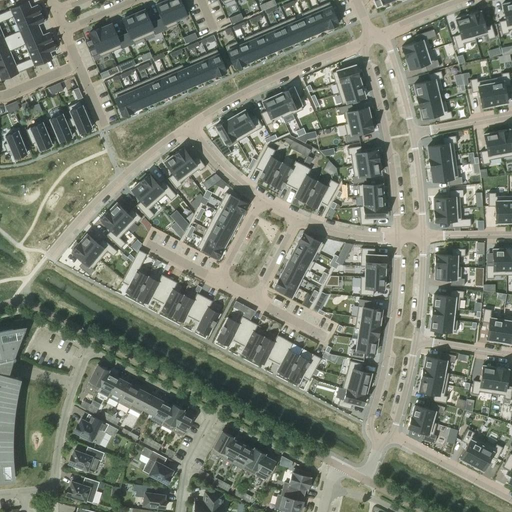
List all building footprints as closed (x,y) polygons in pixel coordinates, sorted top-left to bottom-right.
[(166,0),(156,4),(161,18),(156,20),(161,32),(167,29),(166,28),(177,24),(166,0)] [(166,0),(177,24),(176,21),(187,17),(179,0),(166,0)] [(273,0),(272,0),(259,5),(262,11),(276,5),(273,0)] [(505,20),(498,21),(501,34),(508,33),(508,30),(511,28),(511,1),(502,4),(505,20)] [(28,2),(2,13),(5,20),(14,17),(16,23),(40,14),(36,5),(31,8),(28,2)] [(328,2),(318,6),(328,28),(337,24),(338,23),(328,2)] [(318,6),(310,10),(319,31),(327,27),(327,29),(328,28),(318,6)] [(144,9),(133,14),(143,38),(154,34),(154,35),(161,32),(156,20),(150,23),(144,9)] [(310,10),(302,13),(310,34),(319,31),(310,10)] [(478,11),(467,14),(475,40),(475,38),(477,37),(486,34),(488,40),(495,37),(491,24),(484,26),(480,11),(478,11)] [(124,18),(122,19),(128,32),(122,35),(127,46),(134,44),(133,42),(137,41),(143,38),(133,14),(132,15),(131,13),(123,16),(124,18)] [(240,13),(228,18),(231,24),(243,19),(240,13)] [(294,17),(293,17),(302,38),(310,34),(302,13),(301,13),(302,16),(295,19),(294,17)] [(19,30),(11,33),(14,41),(40,30),(37,24),(43,22),(40,14),(16,23),(19,30)] [(459,34),(453,36),(457,49),(464,47),(463,44),(475,40),(467,14),(467,15),(455,19),(459,34)] [(293,17),(285,20),(294,41),(302,38),(293,17)] [(285,20),(277,24),(286,45),(294,41),(285,20)] [(100,27),(100,28),(110,52),(120,48),(121,49),(127,46),(122,35),(117,37),(111,23),(100,28),(100,27)] [(277,24),(268,27),(277,48),(286,45),(277,24)] [(268,27),(260,31),(269,52),(277,48),(268,27)] [(91,38),(85,41),(94,60),(100,58),(100,57),(110,52),(100,28),(89,32),(89,33),(91,38)] [(417,42),(401,47),(405,58),(430,50),(427,39),(435,36),(433,29),(415,35),(417,42)] [(0,30),(0,46),(14,41),(11,33),(3,37),(0,30)] [(40,30),(14,41),(17,48),(25,44),(28,51),(51,41),(48,33),(42,36),(40,30)] [(257,32),(252,34),(261,55),(269,52),(260,31),(257,32)] [(194,32),(183,37),(185,43),(197,39),(194,32)] [(252,34),(244,38),(252,59),(261,55),(252,34)] [(236,41),(235,41),(245,64),(245,63),(245,62),(252,59),(244,38),(243,38),(244,40),(237,43),(236,41)] [(14,41),(0,46),(0,62),(12,58),(9,52),(17,48),(14,41)] [(51,41),(28,51),(31,58),(23,61),(26,69),(52,58),(50,51),(55,49),(51,41)] [(235,41),(225,46),(233,65),(234,67),(235,67),(235,68),(241,65),(245,64),(235,41)] [(499,48),(487,52),(489,58),(501,55),(499,48)] [(216,50),(206,54),(215,76),(225,72),(225,71),(219,57),(216,50)] [(430,50),(405,58),(405,59),(405,58),(409,69),(424,64),(426,71),(439,66),(437,59),(433,60),(430,50)] [(143,60),(152,57),(150,51),(141,55),(143,60)] [(206,54),(198,57),(206,78),(214,75),(215,76),(206,54)] [(198,57),(189,61),(198,82),(206,78),(198,57)] [(12,58),(0,62),(0,79),(26,69),(23,61),(14,65),(12,58)] [(117,65),(119,71),(136,64),(134,58),(117,65)] [(181,64),(181,65),(190,85),(198,82),(189,61),(190,63),(182,67),(181,64)] [(181,65),(173,68),(182,89),(190,85),(181,65)] [(355,65),(334,72),(337,82),(338,82),(358,76),(355,65)] [(173,68),(164,72),(173,92),(182,89),(173,68)] [(100,73),(103,78),(110,74),(108,69),(100,73)] [(429,81),(413,84),(416,95),(415,96),(416,96),(442,90),(439,80),(439,79),(442,78),(440,71),(427,74),(429,81)] [(164,72),(156,75),(165,96),(173,92),(164,72)] [(501,77),(489,79),(494,105),(496,104),(496,105),(505,103),(507,102),(504,87),(511,85),(508,72),(501,73),(501,77)] [(461,74),(454,76),(456,86),(463,84),(461,74)] [(156,75),(148,79),(157,100),(165,96),(156,75)] [(358,76),(338,82),(341,93),(361,86),(358,76)] [(476,78),(469,79),(472,93),(478,92),(481,107),(483,107),(492,105),(494,105),(489,79),(480,81),(477,81),(476,78)] [(148,79),(140,82),(148,103),(157,100),(148,79)] [(140,82),(131,86),(140,107),(148,103),(140,82)] [(60,83),(54,85),(57,93),(63,90),(60,83)] [(54,85),(48,87),(52,95),(57,93),(54,85)] [(131,86),(123,89),(132,111),(133,111),(132,110),(140,107),(131,86)] [(361,86),(341,93),(344,103),(364,97),(361,86)] [(287,89),(282,91),(282,92),(290,109),(290,110),(300,105),(297,98),(292,87),(287,89)] [(77,99),(82,97),(78,88),(73,90),(74,93),(77,99)] [(123,89),(113,94),(122,115),(123,115),(132,111),(123,89)] [(442,90),(416,96),(418,107),(444,101),(444,100),(442,101),(440,92),(439,91),(442,90)] [(282,92),(272,96),(280,113),(290,109),(282,92)] [(272,96),(262,101),(266,110),(267,112),(270,118),(280,113),(272,96)] [(16,101),(11,103),(14,111),(19,109),(16,101)] [(30,107),(27,101),(22,103),(24,109),(30,107)] [(80,101),(67,106),(72,117),(68,119),(72,127),(75,125),(79,133),(91,128),(80,101)] [(444,101),(418,107),(418,108),(419,107),(421,119),(437,115),(439,121),(452,118),(450,111),(447,112),(444,101)] [(43,110),(39,102),(33,105),(37,113),(43,110)] [(11,103),(5,106),(8,113),(14,111),(11,103)] [(350,104),(337,107),(338,114),(343,113),(345,124),(369,119),(369,117),(371,116),(369,109),(367,110),(367,107),(351,111),(350,104)] [(244,110),(235,116),(244,132),(254,126),(250,120),(249,118),(244,110)] [(62,114),(49,119),(59,141),(71,136),(68,128),(72,127),(68,119),(65,120),(62,114)] [(235,116),(225,121),(235,137),(244,132),(235,116)] [(345,124),(344,124),(346,135),(344,136),(346,143),(358,140),(356,134),(373,130),(372,127),(373,127),(372,120),(370,120),(370,118),(369,119),(345,124)] [(218,131),(208,137),(222,152),(228,148),(225,143),(235,138),(235,137),(225,121),(225,120),(215,126),(218,131)] [(42,122),(25,129),(31,144),(36,142),(39,150),(41,149),(42,151),(50,147),(49,145),(51,144),(42,122)] [(507,129),(496,131),(501,158),(511,155),(511,145),(509,129),(508,130),(507,129)] [(17,131),(5,136),(7,142),(3,144),(6,152),(11,150),(14,158),(26,153),(17,131)] [(486,150),(480,151),(482,165),(489,163),(489,160),(492,159),(501,158),(496,131),(495,131),(496,132),(494,132),(485,134),(483,134),(486,150)] [(298,137),(294,138),(305,144),(307,139),(309,139),(307,133),(305,133),(302,135),(298,137)] [(443,144),(427,146),(428,158),(454,155),(453,144),(456,143),(455,136),(442,138),(443,144)] [(293,140),(289,147),(307,157),(311,149),(293,140)] [(267,146),(255,168),(262,172),(259,178),(270,184),(281,163),(276,160),(271,157),(275,150),(267,146)] [(359,146),(346,148),(347,155),(352,154),(354,165),(378,162),(377,150),(360,152),(359,146)] [(183,147),(173,154),(173,155),(186,172),(195,165),(199,170),(205,166),(197,155),(191,159),(183,147)] [(173,155),(164,162),(173,174),(167,178),(175,189),(181,184),(177,179),(186,172),(173,155)] [(454,155),(428,158),(429,170),(456,166),(454,155)] [(281,163),(270,184),(275,187),(281,189),(284,183),(291,187),(303,165),(295,161),(291,168),(286,165),(281,163)] [(356,176),(350,177),(351,184),(365,182),(364,176),(380,173),(378,162),(354,165),(356,176)] [(303,165),(291,187),(298,191),(295,197),(305,202),(316,181),(311,178),(307,176),(310,169),(303,165)] [(456,166),(429,170),(430,170),(432,181),(448,179),(448,186),(462,184),(461,177),(458,177),(457,174),(456,166)] [(141,180),(139,181),(140,182),(158,203),(166,195),(171,200),(176,196),(164,181),(158,185),(148,173),(146,175),(145,174),(140,178),(141,180)] [(316,181),(305,202),(311,205),(316,208),(319,202),(327,206),(338,184),(330,179),(327,186),(322,184),(316,181)] [(140,182),(131,190),(140,200),(135,205),(148,220),(154,215),(150,210),(158,203),(140,182)] [(381,184),(358,186),(359,197),(361,197),(382,195),(381,184)] [(433,200),(433,206),(433,208),(434,208),(434,210),(433,210),(460,208),(459,197),(463,197),(462,190),(449,190),(449,197),(433,198),(433,200)] [(202,204),(203,204),(205,205),(208,199),(208,200),(210,196),(208,195),(204,193),(200,202),(202,204)] [(495,193),(488,193),(488,206),(494,206),(495,222),(497,222),(506,222),(508,222),(507,196),(505,196),(495,196),(495,193)] [(230,194),(225,204),(241,213),(242,213),(244,208),(247,203),(246,203),(230,194)] [(382,195),(361,197),(362,208),(383,206),(382,195)] [(195,199),(190,203),(195,210),(199,204),(195,199)] [(116,202),(108,211),(124,226),(131,218),(136,223),(141,217),(131,208),(127,213),(116,202)] [(225,204),(220,213),(236,222),(241,213),(225,204)] [(362,208),(359,208),(360,226),(374,225),(373,218),(384,217),(383,206),(362,208)] [(460,208),(433,210),(434,222),(450,221),(451,228),(470,226),(470,218),(461,219),(460,208)] [(108,211),(100,220),(110,230),(106,235),(115,244),(121,239),(116,234),(124,226),(108,211)] [(220,213),(215,222),(232,231),(236,222),(220,213)] [(263,245),(275,224),(264,217),(252,238),(263,245)] [(215,222),(210,231),(227,240),(232,231),(215,222)] [(181,228),(176,232),(181,238),(184,232),(181,228)] [(210,231),(206,240),(222,249),(227,240),(210,231)] [(298,241),(297,242),(316,252),(322,241),(319,240),(305,233),(303,231),(301,234),(302,234),(298,241)] [(87,234),(79,243),(100,261),(108,252),(108,253),(113,256),(117,251),(103,238),(98,243),(87,234)] [(137,239),(130,246),(137,252),(141,244),(137,239)] [(206,240),(201,250),(209,254),(217,258),(218,258),(220,254),(223,249),(222,249),(206,240)] [(245,242),(236,262),(250,268),(249,270),(258,274),(267,253),(245,242)] [(297,242),(292,251),(312,261),(316,252),(297,242)] [(73,250),(71,252),(82,261),(78,266),(90,276),(95,271),(93,269),(100,261),(79,243),(77,244),(76,243),(71,248),(73,250)] [(335,262),(339,264),(352,244),(345,243),(338,256),(335,262)] [(361,247),(360,266),(365,266),(384,267),(385,256),(376,255),(376,248),(361,247)] [(434,254),(434,266),(461,267),(458,267),(458,263),(459,256),(464,256),(465,249),(451,248),(451,255),(434,254)] [(492,265),(486,265),(486,279),(493,279),(493,275),(506,275),(505,248),(505,249),(503,249),(495,249),(494,249),(492,249),(492,265)] [(138,250),(121,282),(129,285),(126,292),(136,297),(147,276),(137,271),(146,254),(138,250)] [(292,251),(288,260),(307,270),(312,261),(292,251)] [(288,260),(283,269),(302,279),(307,270),(288,260)] [(384,267),(365,266),(365,277),(384,278),(384,267)] [(434,268),(434,277),(434,278),(450,279),(450,285),(463,286),(464,278),(460,278),(461,267),(434,266),(434,267),(434,268)] [(475,268),(474,286),(482,286),(483,268),(475,268)] [(283,269),(278,278),(297,288),(302,279),(283,269)] [(147,276),(136,297),(142,300),(147,303),(150,297),(157,300),(169,278),(161,274),(157,281),(153,279),(147,276)] [(360,276),(359,295),(373,295),(373,288),(383,289),(384,278),(365,277),(360,276)] [(169,278),(157,300),(164,304),(161,310),(166,313),(172,316),(183,295),(177,292),(173,289),(177,282),(169,278)] [(274,285),(273,288),(276,289),(290,296),(289,297),(292,298),(297,288),(278,278),(278,279),(275,285),(274,285)] [(431,306),(458,309),(459,298),(463,298),(463,291),(450,290),(449,296),(433,295),(432,306),(431,306)] [(321,292),(311,310),(317,313),(318,309),(319,309),(320,310),(329,294),(325,294),(321,292)] [(183,295),(172,316),(177,319),(182,322),(186,315),(193,319),(204,297),(197,293),(193,300),(188,298),(183,295)] [(204,297),(193,319),(200,323),(196,329),(202,332),(208,335),(219,314),(213,311),(208,308),(212,301),(204,297)] [(235,301),(233,306),(245,313),(248,307),(235,301)] [(362,307),(361,318),(379,320),(381,309),(372,308),(369,307),(362,306),(362,307)] [(431,306),(430,318),(457,321),(457,320),(452,319),(453,309),(458,310),(458,309),(431,306)] [(483,308),(481,322),(488,323),(488,325),(487,328),(485,339),(487,339),(496,341),(496,340),(498,341),(503,315),(502,315),(502,317),(501,317),(490,315),(491,309),(483,308)] [(511,316),(503,315),(498,341),(500,341),(500,342),(509,344),(510,343),(511,343),(511,338),(511,316)] [(228,318),(216,339),(222,342),(228,345),(231,339),(238,343),(249,321),(242,317),(238,324),(228,318)] [(361,318),(359,328),(378,331),(379,325),(378,325),(379,320),(361,318)] [(431,318),(429,329),(440,331),(444,331),(455,332),(457,321),(430,318),(431,318)] [(249,321),(238,343),(245,346),(242,353),(252,358),(263,337),(258,334),(253,332),(257,325),(249,321)] [(0,478),(8,478),(11,478),(11,472),(10,466),(10,460),(9,454),(9,448),(9,442),(9,436),(10,430),(10,424),(10,422),(10,419),(11,417),(11,414),(12,408),(13,403),(14,397),(15,391),(16,386),(16,384),(18,377),(15,376),(8,374),(9,374),(12,363),(13,360),(14,360),(15,359),(15,358),(15,357),(15,356),(14,356),(14,354),(15,354),(17,350),(18,345),(20,341),(22,336),(24,332),(24,331),(25,330),(25,328),(23,329),(20,329),(18,329),(15,330),(12,330),(9,331),(6,332),(3,332),(0,333),(0,332),(0,478)] [(359,328),(357,339),(376,342),(377,337),(378,331),(359,328)] [(263,337),(252,358),(258,361),(263,364),(266,358),(273,361),(285,339),(277,335),(273,342),(269,340),(263,337)] [(285,339),(273,361),(280,365),(277,371),(288,377),(299,356),(289,350),(293,343),(285,339)] [(356,350),(362,351),(365,351),(374,353),(376,342),(357,339),(356,350)] [(422,367),(422,368),(448,373),(446,372),(448,365),(448,362),(454,363),(455,356),(442,353),(441,360),(436,359),(436,358),(435,358),(425,356),(423,368),(422,367)] [(299,356),(288,377),(298,383),(302,376),(309,380),(312,374),(315,369),(321,358),(313,354),(309,361),(299,356)] [(349,361),(345,378),(367,384),(370,373),(361,370),(362,364),(349,361)] [(107,372),(108,372),(109,370),(97,364),(86,385),(97,391),(107,372)] [(473,380),(471,393),(478,394),(479,391),(491,393),(495,367),(494,367),(493,367),(484,365),(484,366),(482,365),(480,375),(480,376),(480,379),(479,381),(473,380)] [(495,367),(491,393),(499,395),(503,395),(503,399),(510,400),(511,386),(505,385),(506,383),(506,380),(508,369),(507,369),(495,367)] [(422,368),(420,379),(446,385),(448,373),(422,368)] [(107,372),(97,391),(109,397),(111,392),(110,392),(119,376),(113,373),(112,374),(108,372),(107,372)] [(124,379),(119,376),(110,392),(111,392),(120,397),(121,398),(129,383),(123,380),(124,379)] [(345,378),(342,388),(346,389),(364,394),(367,384),(345,378)] [(420,380),(418,391),(428,393),(429,393),(432,394),(434,394),(432,401),(445,403),(447,396),(444,395),(446,385),(420,379),(420,380)] [(121,398),(120,397),(118,402),(129,408),(140,387),(134,384),(134,386),(129,383),(121,398)] [(146,390),(140,387),(129,408),(140,414),(143,409),(150,394),(145,392),(146,390)] [(339,398),(337,406),(350,409),(352,403),(362,405),(365,394),(364,394),(346,389),(343,399),(339,398)] [(155,397),(150,394),(143,409),(153,414),(153,415),(161,399),(156,396),(155,397)] [(161,425),(163,420),(164,420),(171,405),(166,403),(167,402),(161,399),(153,415),(153,414),(150,419),(161,425)] [(457,399),(455,407),(463,409),(465,401),(457,399)] [(87,410),(90,404),(83,400),(80,406),(87,410)] [(164,420),(163,420),(161,425),(172,430),(182,411),(183,411),(184,409),(172,403),(171,405),(164,420)] [(410,416),(410,417),(436,424),(436,423),(434,423),(437,413),(442,414),(444,407),(431,403),(429,410),(428,409),(425,408),(424,408),(414,405),(411,416),(410,416)] [(98,408),(90,404),(87,410),(95,414),(98,408)] [(182,411),(172,430),(183,436),(193,418),(194,416),(188,412),(187,414),(183,411),(182,411)] [(109,421),(111,416),(104,412),(101,417),(109,421)] [(119,420),(111,416),(109,421),(116,425),(119,420)] [(410,417),(407,428),(417,431),(418,431),(421,432),(423,433),(421,439),(434,443),(436,436),(433,435),(436,424),(410,417)] [(86,439),(87,438),(98,444),(105,430),(115,435),(118,429),(97,418),(93,426),(81,419),(78,424),(74,431),(80,434),(79,436),(86,439)] [(127,438),(130,432),(123,428),(120,434),(127,438)] [(450,428),(447,438),(454,440),(457,430),(450,428)] [(464,449),(459,458),(461,459),(469,463),(471,464),(483,441),(472,435),(474,432),(467,429),(461,441),(467,444),(466,445),(465,448),(464,448),(464,449)] [(232,438),(232,439),(233,437),(222,431),(210,452),(222,458),(232,438)] [(138,436),(130,432),(127,438),(135,442),(138,436)] [(150,446),(153,441),(145,437),(143,442),(150,446)] [(232,438),(222,458),(232,463),(243,443),(237,440),(237,441),(232,439),(232,438)] [(153,441),(150,446),(158,450),(161,445),(153,441)] [(483,441),(471,464),(473,465),(481,470),(481,469),(483,470),(487,461),(488,461),(488,460),(489,458),(490,456),(496,459),(502,447),(496,444),(494,447),(486,442),(483,441)] [(249,446),(243,443),(232,463),(243,469),(253,450),(253,449),(248,447),(249,446)] [(101,461),(104,452),(90,447),(87,455),(74,450),(72,455),(71,455),(68,463),(75,466),(75,467),(81,470),(82,468),(94,472),(98,460),(101,461)] [(163,456),(152,451),(144,447),(140,455),(148,459),(142,470),(166,483),(170,476),(169,475),(172,470),(159,464),(163,456)] [(254,447),(253,449),(253,450),(243,469),(254,474),(264,455),(265,453),(254,447)] [(172,458),(175,452),(167,448),(164,454),(172,458)] [(511,454),(509,453),(502,467),(508,470),(507,471),(511,474),(508,482),(510,483),(509,484),(511,485),(511,454)] [(269,458),(264,455),(254,474),(265,480),(274,462),(276,460),(269,457),(269,458)] [(116,465),(123,467),(125,459),(119,457),(116,465)] [(206,479),(208,474),(201,470),(198,475),(206,479)] [(284,482),(282,489),(303,495),(305,489),(307,489),(308,484),(310,483),(311,480),(310,479),(310,477),(309,476),(308,475),(304,474),(303,475),(292,472),(289,484),(284,482)] [(92,503),(99,482),(87,478),(85,486),(71,481),(69,487),(66,495),(92,503)] [(220,487),(223,482),(215,478),(212,483),(220,487)] [(223,482),(220,487),(227,491),(230,486),(223,482)] [(146,507),(153,508),(153,506),(164,508),(165,500),(164,500),(164,495),(151,493),(152,486),(133,484),(132,491),(136,491),(135,496),(144,497),(143,505),(146,505),(146,507)] [(112,486),(111,496),(119,497),(120,487),(112,486)] [(241,498),(244,493),(236,489),(233,494),(241,498)] [(282,489),(280,495),(277,494),(274,507),(280,509),(280,508),(291,511),(298,511),(299,511),(300,511),(301,507),(300,506),(303,495),(282,489)] [(222,494),(204,492),(203,499),(205,499),(204,502),(195,501),(193,511),(220,511),(222,504),(221,504),(222,494)] [(244,493),(241,498),(249,502),(251,497),(244,493)]
